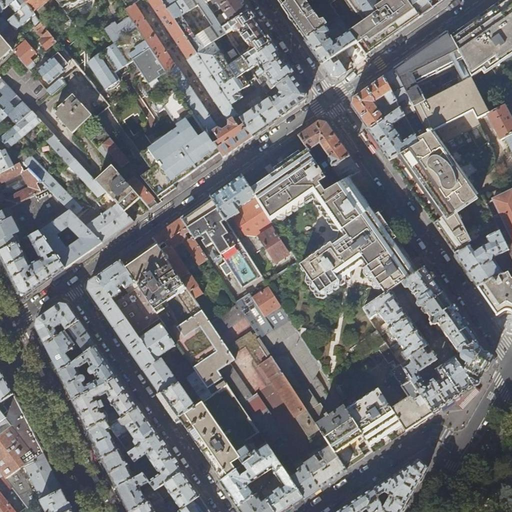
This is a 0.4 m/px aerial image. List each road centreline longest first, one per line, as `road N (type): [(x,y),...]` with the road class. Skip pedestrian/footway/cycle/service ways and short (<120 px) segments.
road 1 (residential): [(329,100),(68,283)]
road 2 (residential): [(511,361),(329,100)]
road 3 (residential): [(68,283),(222,511)]
road 4 (secondary): [(4,323),(98,511)]
road 5 (residential): [(468,446),(424,434),(311,511)]
road 6 (residential): [(472,0),(329,100)]
road 7 (residential): [(257,0),(329,100)]
